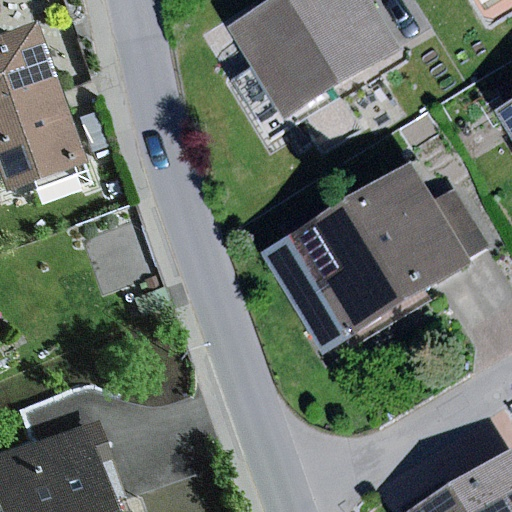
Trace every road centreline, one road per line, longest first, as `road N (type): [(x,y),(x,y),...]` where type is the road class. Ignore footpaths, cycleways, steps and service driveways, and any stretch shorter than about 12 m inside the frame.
road 1 (tertiary): [(284,495),(178,198),(130,0)]
road 2 (residential): [(511,371),(358,467),(284,495)]
